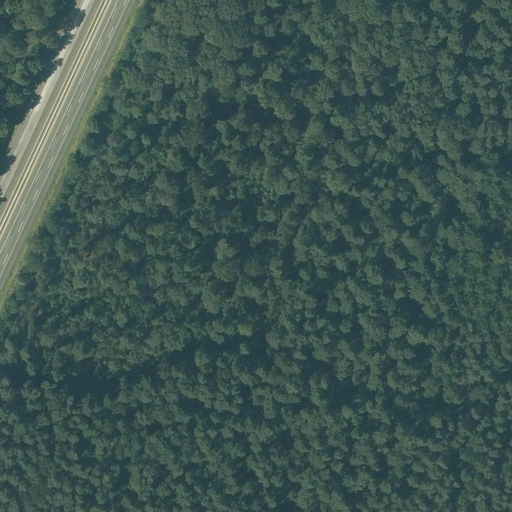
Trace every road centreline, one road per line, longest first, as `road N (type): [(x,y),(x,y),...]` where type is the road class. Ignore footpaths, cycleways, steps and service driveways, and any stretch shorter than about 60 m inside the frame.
road 1 (track): [(288,511),(292,454),(266,343),(273,289),(336,79),(342,0)]
road 2 (motorway): [(0,258),(117,0)]
road 3 (motorway): [(92,0),(0,200)]
